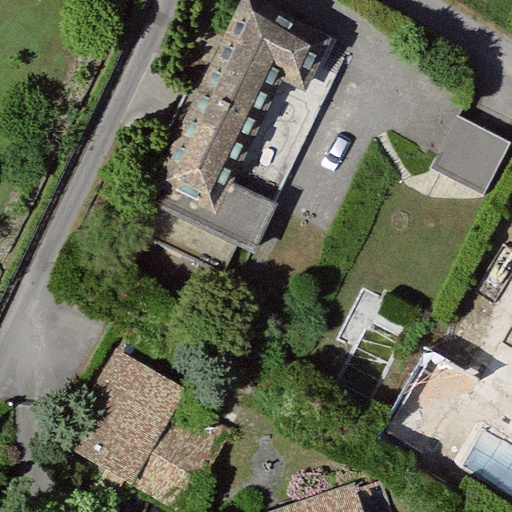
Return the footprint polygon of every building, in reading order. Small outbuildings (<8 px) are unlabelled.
[(331,35),(256,0),(238,0),(158,171),(222,201),(283,72),(308,84),(331,35)] [(436,164),(493,188),(511,143),(511,133),(458,111),(436,164)] [(511,312),(470,395),(511,416),(511,312)] [(182,382),(113,348),(66,443),(135,477),(182,382)] [(361,511),(348,475),(243,511),(361,511)]
